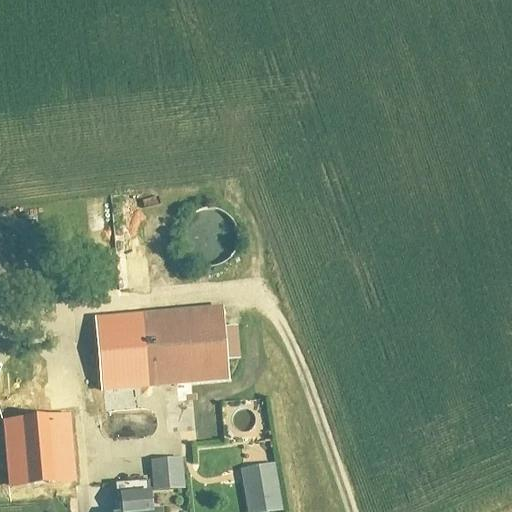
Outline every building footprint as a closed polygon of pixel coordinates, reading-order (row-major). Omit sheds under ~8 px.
[(179,245),(191,265),(214,272),(233,262),(241,247),(240,230),(232,217),(215,209),(194,213),(182,228),(179,245)] [(0,244),(0,320),(20,320),(17,244),(0,244)] [(135,316),(136,323),(92,326),(100,451),(157,447),(154,392),(226,387),(221,311),(135,316)] [(4,425),(9,489),(74,484),(69,421),(4,425)] [(178,467),(155,468),(156,499),(179,498),(178,467)]
